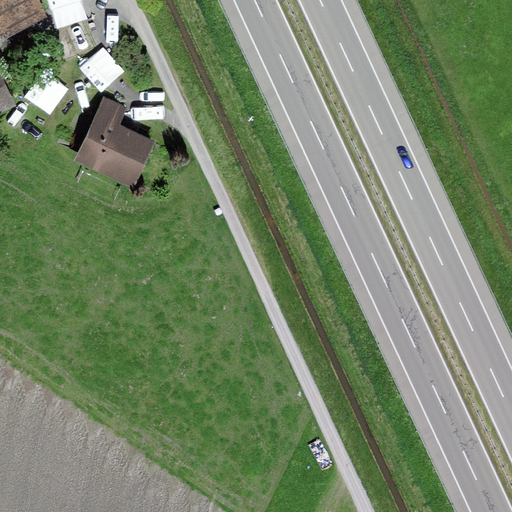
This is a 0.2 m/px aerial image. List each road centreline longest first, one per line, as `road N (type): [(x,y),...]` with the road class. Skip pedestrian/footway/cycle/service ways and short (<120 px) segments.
road 1 (track): [(365,511),(129,0)]
road 2 (motorway): [(255,0),(491,511)]
road 3 (motorway): [(511,413),(321,0)]
